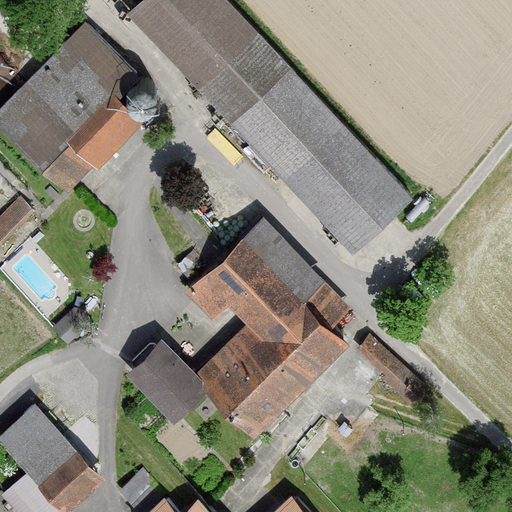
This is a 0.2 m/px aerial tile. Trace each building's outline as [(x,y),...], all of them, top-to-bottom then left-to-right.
[(236,0),(138,0),(131,7),(352,248),(413,192),(236,0)] [(90,19),(0,105),(0,108),(70,180),(161,93),(90,19)] [(0,210),(0,240),(36,203),(21,189),(0,210)] [(224,262),(186,292),(211,321),(227,306),(246,325),(262,343),(302,344),(305,305),(320,325),(331,333),(350,310),(263,217),(224,262)] [(246,325),(198,372),(203,382),(206,394),(225,421),(255,439),(350,346),(331,333),(320,325),(305,305),(302,344),(262,343),(246,325)] [(359,339),(407,392),(423,377),(375,324),(359,339)] [(144,362),(125,376),(174,426),(206,394),(203,382),(161,339),(144,362)] [(68,503),(104,469),(36,398),(1,432),(68,503)] [(141,463),(120,484),(140,503),(161,482),(141,463)] [(226,511),(202,486),(175,511),(315,511),(292,487),(265,511),(226,511)] [(164,497),(146,511),(175,511),(164,497)]
